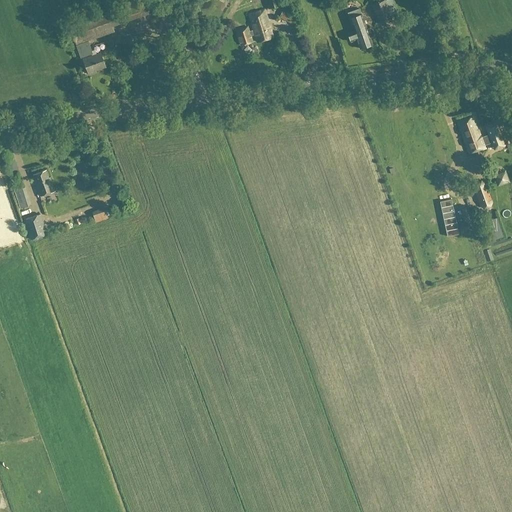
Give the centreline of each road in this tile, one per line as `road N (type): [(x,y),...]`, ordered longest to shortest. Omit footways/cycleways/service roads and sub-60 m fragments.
road 1 (tertiary): [(202,101),(511,63)]
road 2 (tertiary): [(0,127),(202,101)]
